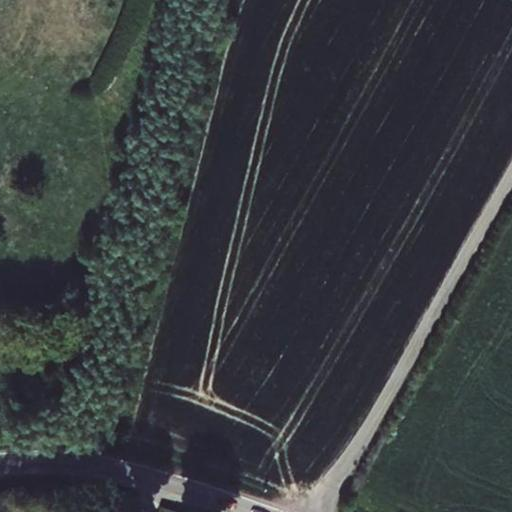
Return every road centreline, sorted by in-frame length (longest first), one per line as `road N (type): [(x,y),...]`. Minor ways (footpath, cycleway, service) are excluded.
road 1 (unclassified): [(511,178),(320,511)]
road 2 (residential): [(252,511),(124,469),(0,463)]
